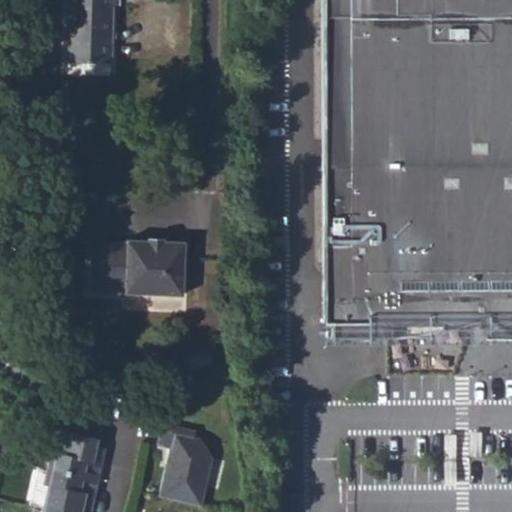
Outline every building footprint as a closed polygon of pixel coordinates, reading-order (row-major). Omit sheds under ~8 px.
[(65,0),(65,72),(85,73),(85,61),(109,61),(110,2),(117,2),(116,0),(65,0)] [(403,0),(325,0),(321,244),(322,323),(329,323),(329,339),(366,339),(387,339),(411,337),(432,333),(453,329),(472,323),(485,318),(490,324),(498,330),(506,333),(511,334),(511,0),(475,0),(475,18),(404,18),(403,0)] [(403,0),(404,18),(475,18),(475,0),(403,0)] [(109,61),(85,61),(85,73),(109,74),(109,61)] [(22,182),(0,181),(0,198),(19,199),(21,200),(22,182)] [(120,239),(85,234),(77,281),(112,287),(112,290),(168,299),(176,246),(157,243),(157,241),(142,239),(141,241),(121,237),(120,239)] [(197,429),(163,421),(159,443),(171,446),(159,494),(202,503),(213,456),(200,436),(195,435),(197,429)] [(46,466),(98,477),(104,446),(96,445),(94,444),(95,436),(55,427),(46,466)] [(43,505),(73,511),(78,511),(80,506),(83,506),(90,508),(98,477),(46,466),(42,484),(47,486),(43,505)]
